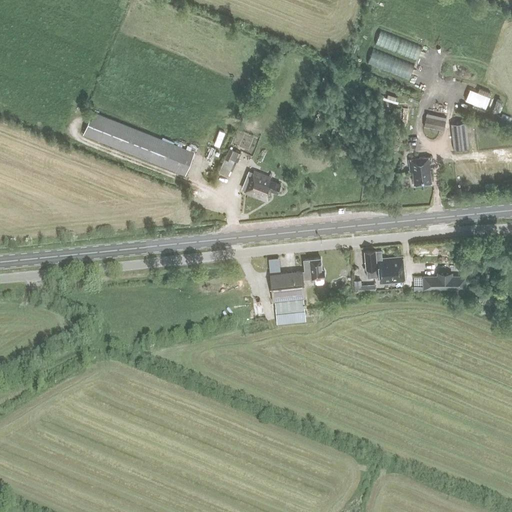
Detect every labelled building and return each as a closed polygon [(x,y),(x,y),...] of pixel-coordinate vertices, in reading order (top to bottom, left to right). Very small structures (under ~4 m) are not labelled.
[(185,175),(194,152),(91,111),(82,134),(185,175)] [(445,120),(426,116),(424,126),(443,130),(445,120)] [(469,148),(466,122),(450,124),(453,150),(469,148)] [(432,169),(430,156),(408,159),(410,171),(412,171),(414,184),(431,182),(430,169),(432,169)] [(218,171),(227,176),(230,170),(220,165),(218,171)] [(266,200),(270,190),(276,193),(280,184),(269,179),(270,177),(253,170),(245,192),(258,197),(266,200)] [(379,283),(405,281),(402,256),(381,258),(381,250),(375,251),(375,250),(364,251),(366,268),(372,268),(373,277),(379,276),(379,283)] [(302,259),(304,270),(269,274),(272,302),(274,302),(276,323),(306,321),(303,299),(304,299),(302,280),(314,278),(314,283),(316,284),(322,283),(323,282),(323,277),(324,277),(324,275),(325,274),(324,272),(324,271),(323,268),(322,269),(321,257),(302,259)] [(437,273),(437,276),(424,276),(424,288),(465,288),(465,276),(451,276),(451,273),(437,273)] [(354,280),(355,293),(376,291),(375,284),(361,285),(361,280),(354,280)] [(200,285),(201,295),(213,294),(212,284),(200,285)]
